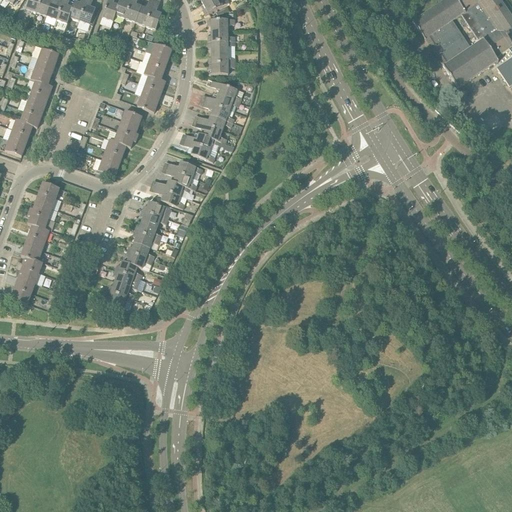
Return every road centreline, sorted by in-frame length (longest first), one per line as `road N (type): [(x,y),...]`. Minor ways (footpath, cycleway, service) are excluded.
road 1 (tertiary): [(185,362),(210,300),(262,230),(379,153)]
road 2 (residential): [(109,188),(135,180),(159,151),(183,90),(186,49),(174,0)]
road 3 (secondary): [(379,153),(511,331)]
road 4 (secondary): [(511,297),(398,143)]
road 5 (tertiary): [(185,362),(0,341)]
road 6 (secondary): [(300,0),(379,153)]
road 7 (secondary): [(398,143),(320,0)]
road 8 (tertiary): [(178,511),(172,452),(185,362)]
